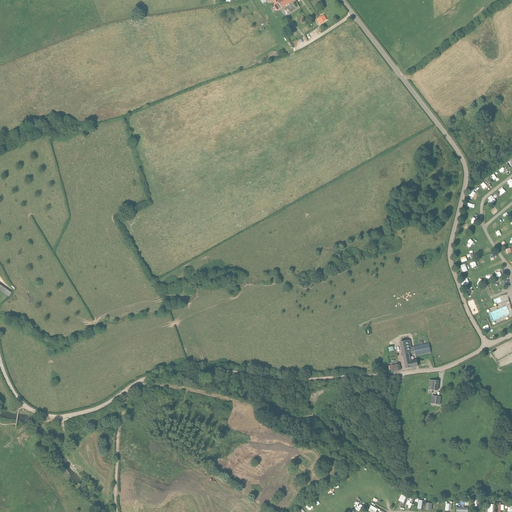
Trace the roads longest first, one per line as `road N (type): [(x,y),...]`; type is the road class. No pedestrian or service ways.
road 1 (unclassified): [(487,346),(449,261),(463,163),(340,0)]
road 2 (track): [(373,375),(291,380),(194,370),(127,389)]
